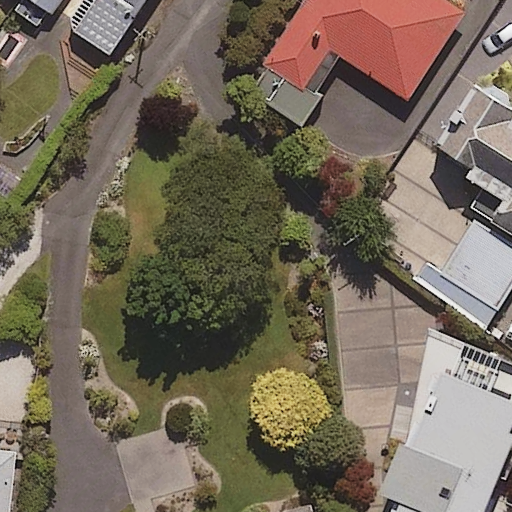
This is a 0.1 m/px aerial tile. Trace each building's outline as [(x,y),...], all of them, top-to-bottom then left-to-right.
[(63,0),(35,0),(53,13),(63,0)] [(96,0),(77,28),(113,53),(148,0),(96,0)] [(310,0),(251,89),(299,122),(344,54),(410,98),(468,12),(450,0),(310,0)] [(511,96),(483,78),(436,150),(510,198),(497,218),(511,227),(511,96)] [(511,291),(511,240),(479,220),(446,273),(468,287),(456,305),(490,327),(511,291)] [(490,511),(511,459),(511,366),(444,340),(382,495),(406,504),(402,511),(490,511)] [(0,511),(12,511),(17,449),(0,447),(0,511)] [(319,511),(317,501),(276,511),(319,511)]
